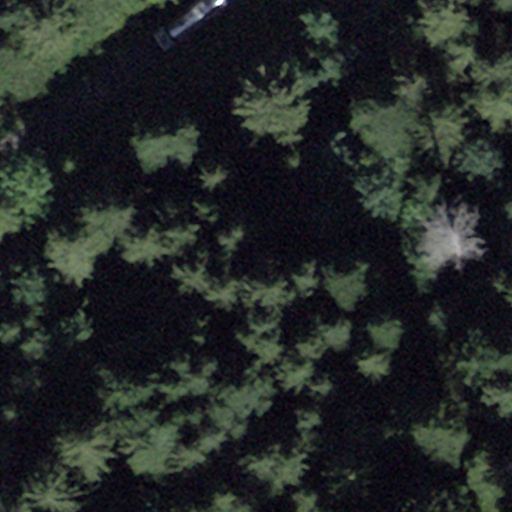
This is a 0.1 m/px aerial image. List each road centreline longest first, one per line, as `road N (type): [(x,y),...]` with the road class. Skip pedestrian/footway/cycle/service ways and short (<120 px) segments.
road 1 (track): [(55,110),(193,0)]
road 2 (track): [(0,218),(55,110)]
